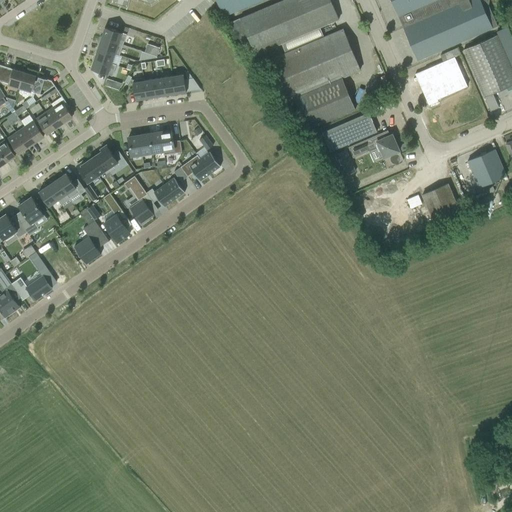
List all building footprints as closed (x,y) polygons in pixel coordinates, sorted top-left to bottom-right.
[(216,0),(224,17),(262,0),(216,0)] [(248,38),(255,55),(282,43),(286,52),(324,37),(320,27),(339,19),(330,0),(283,0),(228,23),(241,42),(248,38)] [(489,4),(489,0),(391,0),(399,17),(404,15),(409,25),(403,28),(418,61),(427,57),(497,27),(488,5),(489,4)] [(105,27),(101,38),(123,45),(126,34),(105,27)] [(295,98),(342,78),(360,70),(342,29),(324,37),(286,52),(268,60),(285,102),(295,98)] [(475,78),(484,97),(493,93),(511,84),(511,68),(509,62),(497,35),(464,50),(475,78)] [(101,38),(98,48),(115,54),(119,55),(123,45),(101,38)] [(98,48),(94,58),(111,64),(115,54),(98,48)] [(419,83),(429,105),(438,101),(437,100),(467,86),(454,57),(424,70),(428,79),(419,83)] [(94,58),(91,69),(112,76),(116,65),(111,64),(94,58)] [(0,81),(20,88),(24,72),(2,66),(0,67),(0,81)] [(24,72),(20,88),(42,94),(53,87),(47,79),(24,72)] [(183,74),(172,76),(175,94),(186,92),(183,74)] [(172,76),(163,77),(166,95),(175,94),(172,76)] [(163,77),(153,79),(156,97),(166,95),(163,77)] [(144,78),(132,80),(135,100),(147,98),(144,81),(144,80),(144,78)] [(295,98),(308,130),(355,110),(342,78),(295,98)] [(107,79),(105,85),(112,88),(114,81),(107,79)] [(144,80),(144,81),(147,98),(156,97),(153,79),(144,80)] [(493,93),(484,97),(490,111),(499,108),(493,93)] [(62,101),(53,107),(64,122),(72,116),(62,101)] [(30,109),(32,113),(41,106),(38,103),(30,109)] [(15,111),(18,116),(26,110),(25,108),(23,105),(15,111)] [(53,107),(45,113),(55,128),(64,122),(53,107)] [(8,119),(9,122),(18,116),(15,111),(6,118),(7,120),(8,119)] [(369,112),(322,133),(330,152),(377,131),(369,112)] [(55,128),(45,113),(36,119),(46,134),(55,128)] [(34,120),(25,126),(35,142),(44,136),(34,120)] [(25,126),(16,132),(27,147),(35,142),(25,126)] [(197,136),(202,132),(199,128),(193,131),(197,136)] [(172,130),(161,132),(164,150),(163,150),(164,155),(182,152),(180,140),(173,141),(172,130)] [(27,147),(16,132),(8,138),(18,153),(27,147)] [(161,132),(150,134),(153,152),(163,150),(164,150),(161,132)] [(385,132),(348,147),(353,158),(369,151),(368,150),(376,147),(378,152),(381,151),(383,157),(379,159),(379,160),(399,151),(397,146),(398,144),(397,140),(394,139),(392,134),(387,136),(385,132)] [(150,134),(139,136),(142,154),(142,156),(143,156),(154,154),(153,152),(150,134)] [(206,135),(200,139),(208,150),(214,146),(206,135)] [(139,136),(128,137),(131,156),(142,154),(139,136)] [(5,140),(0,143),(0,152),(6,161),(15,155),(5,140)] [(118,162),(107,145),(100,149),(102,152),(98,154),(110,171),(113,169),(112,166),(118,162)] [(355,172),(345,150),(333,155),(342,178),(355,172)] [(468,161),(479,188),(506,176),(495,150),(468,161)] [(210,152),(200,159),(210,174),(221,166),(210,152)] [(110,171),(98,154),(88,161),(98,175),(106,170),(108,173),(110,171)] [(182,154),(177,162),(188,178),(195,174),(200,181),(210,174),(200,159),(191,166),(182,154)] [(98,175),(88,161),(84,163),(83,161),(76,166),(88,182),(98,175)] [(177,176),(164,185),(175,199),(185,192),(180,185),(188,178),(177,162),(172,170),(177,176)] [(66,173),(57,179),(70,198),(79,192),(66,173)] [(135,176),(124,184),(128,190),(130,188),(139,201),(129,208),(136,217),(135,217),(141,226),(150,220),(149,219),(154,215),(149,207),(154,203),(153,202),(146,193),(135,176)] [(57,179),(48,185),(58,200),(61,204),(70,198),(57,179)] [(461,214),(448,184),(422,195),(435,225),(461,214)] [(48,185),(39,192),(49,207),(58,200),(48,185)] [(98,197),(90,185),(84,189),(93,201),(98,197)] [(152,189),(146,193),(153,202),(159,199),(164,207),(175,199),(164,185),(154,192),(152,189)] [(110,193),(103,198),(116,215),(104,223),(117,242),(129,234),(125,229),(132,224),(110,193)] [(44,215),(31,197),(25,201),(24,199),(17,204),(27,219),(21,223),(19,220),(18,220),(29,236),(39,229),(34,222),(44,215)] [(478,202),(482,211),(488,209),(483,199),(478,202)] [(29,236),(18,220),(13,224),(6,214),(0,218),(0,241),(3,239),(4,240),(14,232),(18,238),(27,232),(29,236)] [(89,236),(74,247),(86,264),(101,253),(98,248),(109,241),(95,220),(83,229),(89,236)] [(36,252),(31,245),(22,252),(26,258),(36,252)] [(37,268),(43,263),(36,253),(30,258),(37,268)] [(14,267),(20,263),(16,257),(10,261),(14,267)] [(0,310),(5,318),(6,318),(5,317),(15,311),(14,310),(19,306),(10,293),(16,289),(9,280),(0,268),(0,267),(0,284),(1,286),(0,286),(0,288),(3,292),(5,296),(0,299),(0,310)] [(18,274),(9,280),(16,289),(21,297),(29,291),(33,297),(50,285),(41,273),(25,284),(18,274)] [(499,438),(501,451),(509,450),(506,436),(499,438)]
